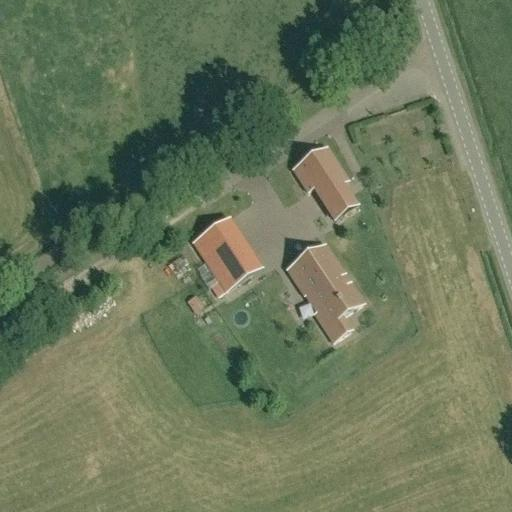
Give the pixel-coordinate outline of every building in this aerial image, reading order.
[(395,172),(443,159),(428,101),(352,122),(358,142),(355,143),(360,159),(389,151),(395,172)] [(355,210),(348,199),(341,189),(348,185),(326,152),(293,174),(308,196),(314,192),(321,202),(328,212),(335,223),(355,210)] [(433,181),(401,189),(412,231),(444,223),(433,181)] [(286,196),(228,223),(246,262),(304,236),(286,196)] [(363,307),(349,287),(348,288),(342,279),(344,278),(325,249),(311,258),(301,265),(287,274),(301,294),(316,317),(315,318),(334,346),(351,335),(342,321),(363,307)] [(226,295),(253,277),(245,265),(217,283),(226,295)] [(300,335),(280,349),(285,356),(305,342),(300,335)]
